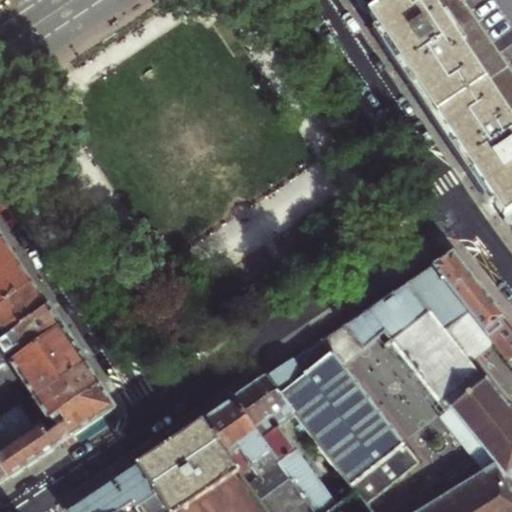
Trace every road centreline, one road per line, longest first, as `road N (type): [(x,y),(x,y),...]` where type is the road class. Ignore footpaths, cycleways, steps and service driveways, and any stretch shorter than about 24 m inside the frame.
road 1 (residential): [(32,498),(154,416),(0,182)]
road 2 (residential): [(511,272),(460,209),(320,0)]
